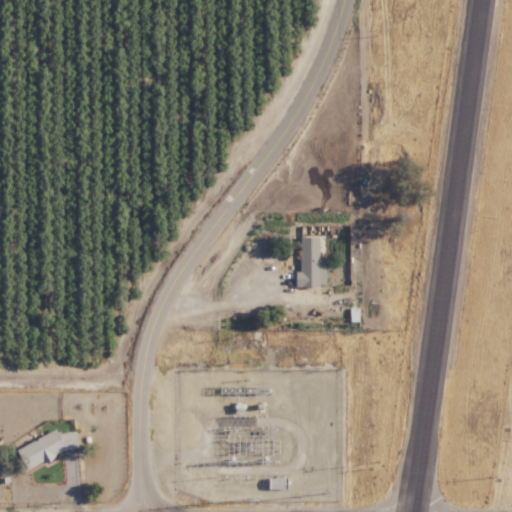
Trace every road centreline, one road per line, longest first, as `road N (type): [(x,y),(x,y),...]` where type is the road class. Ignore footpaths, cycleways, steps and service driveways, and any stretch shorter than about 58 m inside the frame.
road 1 (residential): [(342,0),(289,110),(162,291),(141,359),(148,504)]
road 2 (trunk): [(476,0),(407,511)]
road 3 (residential): [(148,504),(511,507)]
road 4 (residential): [(148,504),(130,511),(0,511)]
